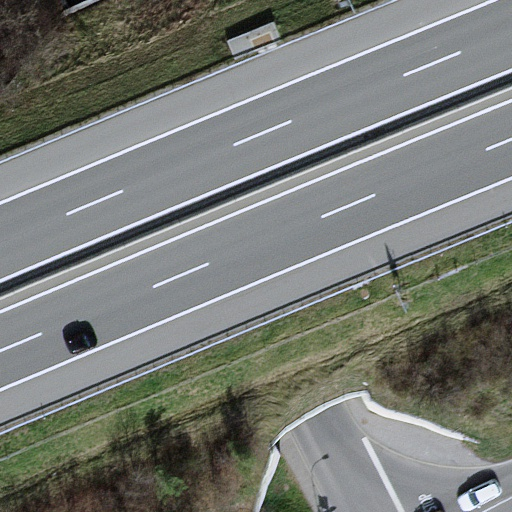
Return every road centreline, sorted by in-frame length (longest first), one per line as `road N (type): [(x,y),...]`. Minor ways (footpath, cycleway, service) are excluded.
road 1 (unclassified): [(121,0),(365,511)]
road 2 (motorway): [(0,353),(511,141)]
road 3 (motorway): [(511,29),(0,240)]
